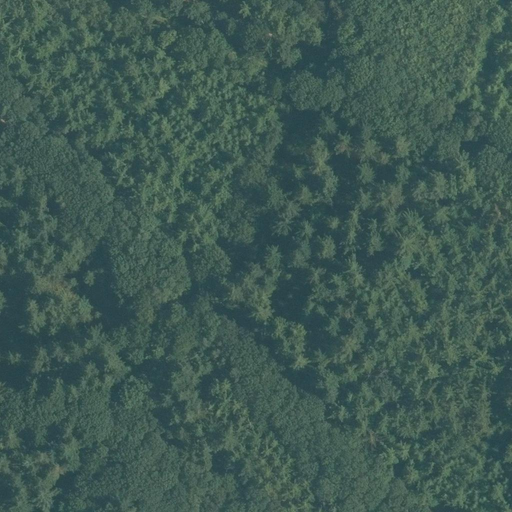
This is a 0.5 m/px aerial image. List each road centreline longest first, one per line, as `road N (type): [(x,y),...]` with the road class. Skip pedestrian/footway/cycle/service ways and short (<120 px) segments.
road 1 (track): [(113,0),(511,163)]
road 2 (track): [(186,308),(366,0)]
road 3 (track): [(78,511),(186,308)]
